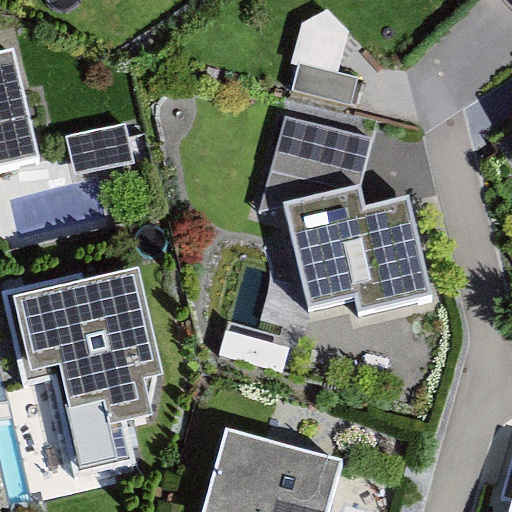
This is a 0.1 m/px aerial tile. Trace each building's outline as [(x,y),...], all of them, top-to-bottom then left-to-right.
[(0,182),(42,173),(16,63),(0,67),(0,182)] [(363,76),(309,65),(302,96),(356,107),(363,76)] [(374,146),(285,124),(261,218),(285,213),(361,195),(374,146)] [(126,129),(66,145),(77,187),(137,172),(126,129)] [(410,207),(366,217),(361,195),(285,213),(310,318),(356,307),(359,322),(433,305),(410,207)] [(132,280),(12,307),(27,378),(54,373),(63,414),(100,406),(105,427),(141,419),(135,390),(155,386),(132,280)] [(207,511),(334,511),(345,478),(228,444),(207,511)]
